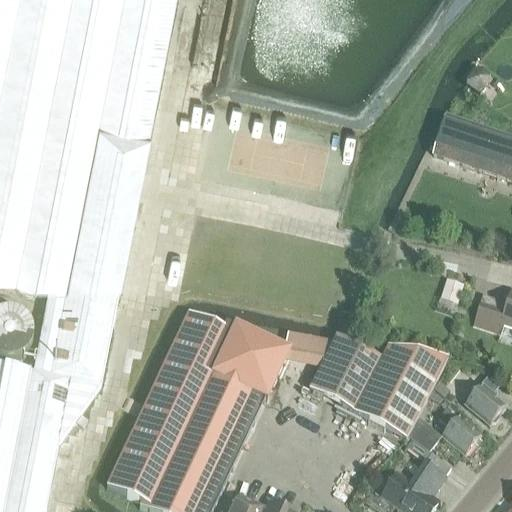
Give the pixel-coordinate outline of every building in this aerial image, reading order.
[(0,511),(45,511),(58,447),(60,447),(63,443),(101,390),(150,135),(99,125),(99,124),(150,133),(175,0),(0,0),(0,279),(51,290),(34,375),(0,368),(0,511)] [(476,75),(467,88),(481,97),(490,84),(476,75)] [(511,141),(446,119),(432,159),(511,185),(511,141)] [(447,283),(443,296),(459,301),(463,288),(447,283)] [(511,294),(510,294),(506,306),(482,297),(473,323),(498,332),(500,324),(511,328),(511,294)] [(0,363),(2,364),(5,365),(8,365),(10,365),(13,365),(16,364),(18,363),(21,362),(23,361),(25,359),(27,357),(29,355),(31,353),(32,350),(33,348),(34,345),(34,342),(34,340),(34,337),(34,334),(33,331),(32,329),(31,326),(29,324),(27,322),(25,320),(23,319),(21,317),(18,316),(16,315),(13,314),(10,314),(8,314),(5,314),(2,315),(0,315),(0,363)] [(141,506),(224,334),(190,318),(107,489),(141,506)] [(226,330),(224,334),(141,506),(139,510),(142,511),(207,511),(279,365),(283,358),(262,347),(226,330)] [(311,395),(355,417),(380,364),(335,343),(332,349),(267,335),(262,347),(283,358),(279,365),(321,372),(311,395)] [(380,364),(355,417),(406,442),(407,440),(416,421),(444,364),(385,353),(380,364)] [(488,383),(465,410),(490,430),(492,427),(496,427),(500,422),(499,418),(505,411),(491,399),(497,391),(488,383)] [(434,392),(444,401),(450,395),(439,385),(434,392)] [(447,413),(439,423),(449,432),(441,441),(465,461),(481,441),(447,413)] [(416,421),(407,440),(429,455),(438,445),(431,439),(434,435),(416,421)] [(397,477),(381,501),(398,511),(434,511),(439,506),(432,501),(446,480),(426,466),(412,487),(397,477)] [(224,503),(220,511),(274,511),(267,509),(266,511),(239,498),(234,508),(224,503)]
